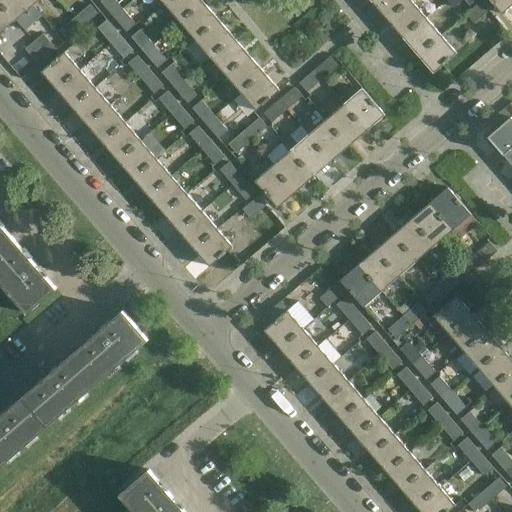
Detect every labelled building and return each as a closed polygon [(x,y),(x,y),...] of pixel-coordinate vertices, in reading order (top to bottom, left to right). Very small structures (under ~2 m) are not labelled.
[(35,6),(29,0),(0,0),(0,1),(17,21),(35,6)] [(116,19),(124,11),(114,0),(103,0),(101,2),(116,19)] [(172,0),(156,0),(154,2),(161,10),(166,6),(172,0)] [(205,3),(202,0),(172,0),(166,6),(181,23),(205,3)] [(390,21),(412,1),(411,0),(377,0),(375,3),(390,21)] [(511,8),(511,0),(490,0),(504,15),(511,8)] [(0,35),(17,21),(0,1),(0,35)] [(405,38),(427,18),(412,1),(390,21),(405,38)] [(475,24),(490,11),(483,2),(468,15),(475,24)] [(220,21),(205,3),(181,23),(177,27),(186,38),(190,34),(197,41),(220,21)] [(84,27),(99,14),(92,5),(77,18),(84,27)] [(116,19),(128,33),(136,25),(124,11),(116,19)] [(84,27),(77,18),(61,31),(69,40),(84,27)] [(420,56),(442,36),(427,18),(405,38),(420,56)] [(113,44),(122,37),(107,19),(98,27),(113,44)] [(235,38),(220,21),(197,41),(212,59),(235,38)] [(146,54),(155,47),(141,31),(132,38),(146,54)] [(49,58),(58,50),(44,35),(36,43),(49,58)] [(442,36),(420,56),(435,73),(458,53),(442,36)] [(124,57),(133,49),(122,37),(113,44),(124,57)] [(251,56),(235,38),(212,59),(227,77),(251,56)] [(40,66),(49,58),(36,43),(27,51),(40,66)] [(146,54),(159,68),(167,61),(155,47),(146,54)] [(58,91),(81,71),(65,53),(43,73),(58,91)] [(152,72),(137,54),(128,63),(143,80),(152,72)] [(266,74),(251,56),(227,77),(242,94),(266,74)] [(339,67),(331,58),(316,71),(324,80),(339,67)] [(163,73),(177,89),(185,82),(171,66),(163,73)] [(78,105),(97,89),(81,71),(58,91),(74,109),(78,105)] [(324,80),(316,71),(300,84),(308,93),(324,80)] [(163,85),(152,72),(143,80),(155,93),(163,85)] [(281,91),(266,74),(242,94),(258,112),(281,91)] [(185,82),(177,89),(190,104),(198,97),(185,82)] [(288,110),(294,105),(303,97),(296,88),(281,102),(288,110)] [(112,106),(110,105),(97,89),(78,105),(74,109),(89,126),(112,106)] [(183,107),(181,105),(168,90),(159,98),(174,115),(183,107)] [(387,116),(364,90),(346,105),(369,132),(387,116)] [(203,102),(199,105),(194,109),(207,124),(216,117),(203,102)] [(281,102),(277,105),(265,115),(273,124),(288,110),(281,102)] [(328,121),(351,148),(369,132),(346,105),(328,121)] [(112,106),(89,126),(104,144),(127,124),(112,106)] [(183,107),(174,115),(185,129),(195,121),(183,107)] [(489,138),(505,156),(511,150),(511,117),(505,110),(490,123),(497,132),(489,138)] [(216,117),(207,124),(221,140),(229,132),(216,117)] [(245,132),(253,141),(268,128),(260,119),(245,132)] [(333,163),(351,148),(328,121),(311,136),(333,163)] [(142,142),(127,124),(104,144),(119,162),(142,142)] [(213,143),(199,126),(190,134),(204,151),(213,143)] [(253,141),(245,132),(230,146),(237,154),(253,141)] [(293,151),(316,178),(333,163),(311,136),(299,146),(294,139),(287,145),(293,151)] [(158,160),(142,142),(119,162),(135,180),(158,160)] [(225,157),(213,143),(204,151),(216,165),(225,157)] [(298,193),(316,178),(293,151),(275,167),(298,193)] [(173,178),(158,160),(135,180),(150,197),(173,178)] [(235,186),(243,178),(230,162),(221,169),(235,186)] [(257,182),(280,209),(298,193),(275,167),(257,182)] [(188,195),(173,178),(150,197),(165,215),(188,195)] [(247,200),(256,193),(243,178),(235,186),(247,200)] [(189,196),(203,206),(209,198),(195,188),(189,196)] [(472,215),(449,188),(431,204),(455,231),(472,215)] [(203,213),(188,195),(165,215),(180,233),(203,213)] [(252,219),(267,206),(260,198),(245,211),(252,219)] [(455,231),(431,204),(414,219),(437,245),(455,231)] [(219,230),(203,213),(180,233),(196,250),(219,230)] [(419,261),(437,245),(414,219),(396,235),(419,261)] [(0,252),(15,240),(0,222),(0,252)] [(234,248),(219,230),(196,250),(211,268),(234,248)] [(419,261),(396,235),(378,250),(401,277),(419,261)] [(29,315),(58,290),(15,240),(0,252),(0,282),(19,305),(29,315)] [(484,265),(499,252),(491,243),(476,256),(484,265)] [(383,292),(401,277),(378,250),(360,265),(383,292)] [(484,265),(476,256),(461,269),(469,278),(484,265)] [(360,265),(342,281),(365,307),(383,292),(360,265)] [(441,287),(448,296),(463,283),(455,274),(442,285),(441,287)] [(329,307),(344,294),(337,286),(321,299),(329,307)] [(441,287),(425,301),(432,310),(448,296),(441,287)] [(434,316),(450,334),(472,314),(457,296),(434,316)] [(351,320),(360,312),(347,298),(338,305),(351,320)] [(420,303),(405,316),(412,325),(427,312),(420,303)] [(149,340),(124,311),(74,354),(99,384),(149,340)] [(265,330),(282,350),(304,330),(288,311),(265,330)] [(364,336),(373,328),(360,312),(351,320),(364,336)] [(465,352),(488,332),(472,314),(450,334),(465,352)] [(397,339),(412,325),(405,316),(389,330),(397,339)] [(351,331),(346,325),(342,328),(347,334),(351,331)] [(282,350),(297,367),(319,347),(319,348),(324,343),(317,335),(312,340),(304,330),(282,350)] [(381,355),(390,347),(377,332),(368,340),(381,355)] [(481,370),(503,350),(488,332),(465,352),(481,370)] [(414,365),(423,357),(410,342),(404,347),(401,350),(414,365)] [(319,347),(297,367),(312,385),(334,365),(319,348),(319,347)] [(394,370),(403,363),(390,347),(381,355),(394,370)] [(426,348),(420,353),(423,356),(429,352),(426,348)] [(496,387),(511,372),(511,359),(503,350),(481,370),(496,387)] [(49,427),(99,384),(74,354),(24,397),(49,427)] [(414,365),(427,380),(436,373),(423,357),(414,365)] [(349,383),(334,365),(312,385),(327,402),(349,383)] [(412,391),(421,384),(407,367),(398,375),(412,391)] [(511,372),(496,387),(511,405),(511,403),(511,372)] [(444,400),(453,392),(441,378),(432,385),(444,400)] [(349,383),(327,402),(342,420),(364,400),(350,383),(349,383)] [(424,405),(433,397),(421,384),(412,391),(424,405)] [(444,400),(458,416),(467,408),(453,392),(444,400)] [(0,469),(49,427),(24,397),(0,417),(0,469)] [(365,401),(364,400),(342,420),(358,439),(380,419),(365,401)] [(442,426),(452,418),(438,402),(429,410),(442,426)] [(475,435),(484,428),(471,413),(463,421),(475,435)] [(456,441),(465,433),(452,418),(442,426),(456,441)] [(380,419),(358,439),(373,456),(395,436),(380,419)] [(475,435),(488,451),(497,444),(484,428),(475,435)] [(396,436),(395,436),(373,456),(389,474),(410,454),(396,436)] [(472,461),(482,453),(470,439),(460,447),(472,461)] [(505,471),(511,465),(511,460),(502,449),(493,456),(505,471)] [(487,478),(496,470),(482,453),(472,461),(487,478)] [(410,454),(389,474),(403,491),(425,471),(410,454)] [(121,495),(135,511),(186,511),(151,470),(121,495)] [(426,471),(425,471),(403,491),(419,509),(440,489),(426,471)] [(484,493),(492,502),(507,489),(500,479),(484,493)] [(419,509),(421,511),(450,511),(456,507),(440,489),(419,509)] [(480,511),(492,502),(484,493),(469,506),(474,511),(480,511)]
